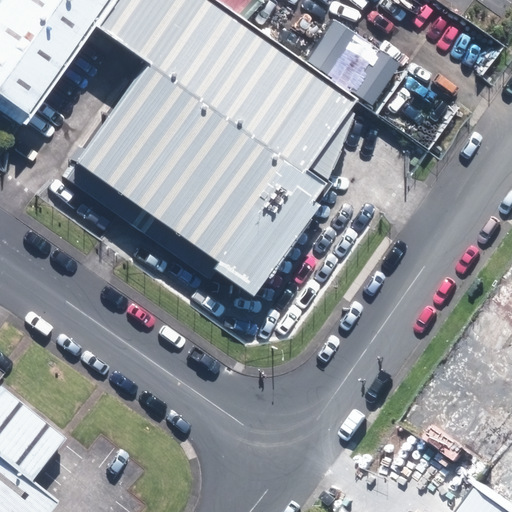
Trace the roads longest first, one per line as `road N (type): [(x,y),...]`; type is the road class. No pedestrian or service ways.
road 1 (unclassified): [(290,458),(511,146)]
road 2 (unclassified): [(0,255),(290,458)]
